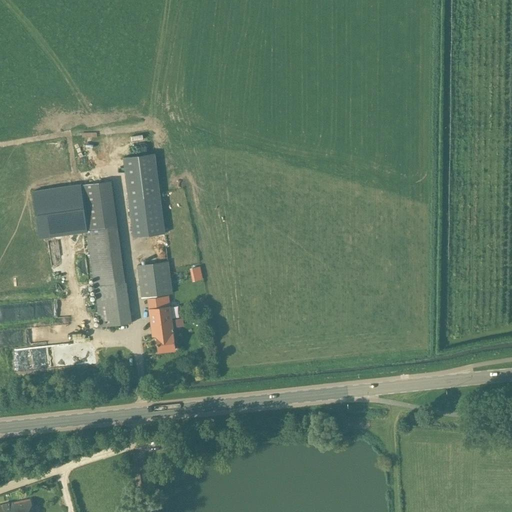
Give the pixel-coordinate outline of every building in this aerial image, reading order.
[(126,147),(139,142),(137,136),(124,142),(126,147)] [(155,153),(123,157),(128,197),(160,193),(155,153)] [(95,286),(100,327),(131,322),(125,282),(111,181),(80,185),(85,222),(94,286),(95,286)] [(128,197),(132,237),(164,233),(160,193),(128,197)] [(137,265),(141,298),(173,293),(168,261),(176,260),(174,246),(165,247),(167,261),(137,265)] [(200,302),(196,287),(173,292),(177,308),(200,302)] [(155,336),(157,351),(175,349),(173,333),(169,305),(148,308),(152,336),(155,336)] [(32,511),(30,499),(13,503),(14,511),(32,511)] [(14,511),(13,503),(0,505),(0,511),(14,511)]
